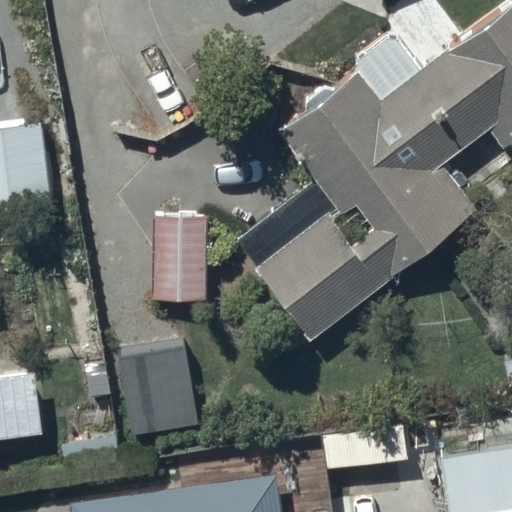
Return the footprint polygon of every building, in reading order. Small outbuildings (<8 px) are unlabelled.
[(278,127),(311,173),(235,236),(310,338),(483,209),(447,160),(487,130),(501,149),(511,141),(511,0),(504,0),(470,25),(451,0),(418,0),(391,21),(396,27),(351,60),(357,67),(336,83),(330,75),(298,99),(304,107),(278,127)] [(42,117),(0,120),(0,207),(49,203),(42,117)] [(206,211),(149,211),(149,296),(206,296),(206,211)] [(184,338),(119,350),(133,436),(200,425),(184,338)] [(0,435),(41,430),(34,367),(0,370),(0,435)] [(118,433),(62,431),(62,467),(119,466),(118,433)] [(511,511),(511,441),(439,452),(447,511),(511,511)] [(302,511),(302,508),(281,511),(276,471),(69,498),(70,511),(302,511)]
